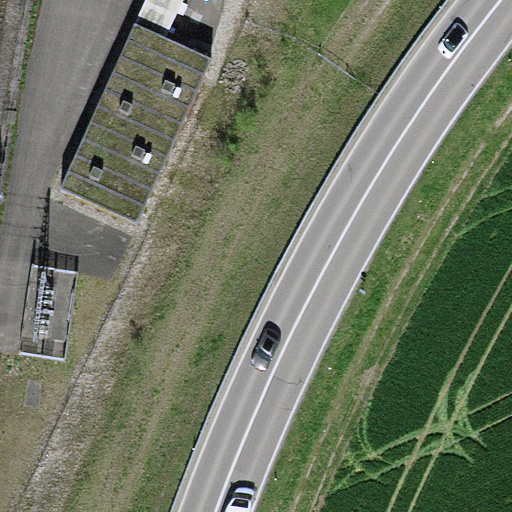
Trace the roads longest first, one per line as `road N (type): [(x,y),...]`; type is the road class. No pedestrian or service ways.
road 1 (trunk): [(501,0),(372,182),(283,348),(215,511)]
road 2 (track): [(378,0),(273,141),(153,381),(101,511)]
road 3 (track): [(511,121),(393,310),(301,511)]
road 4 (track): [(63,0),(18,209)]
